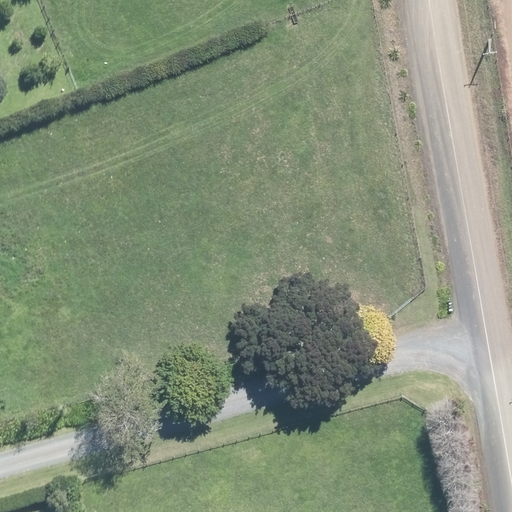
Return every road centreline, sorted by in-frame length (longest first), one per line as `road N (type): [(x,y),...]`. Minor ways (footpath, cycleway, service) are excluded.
road 1 (unclassified): [(0,469),(478,334)]
road 2 (unclassified): [(478,334),(427,0)]
road 3 (unclassified): [(505,511),(478,334)]
